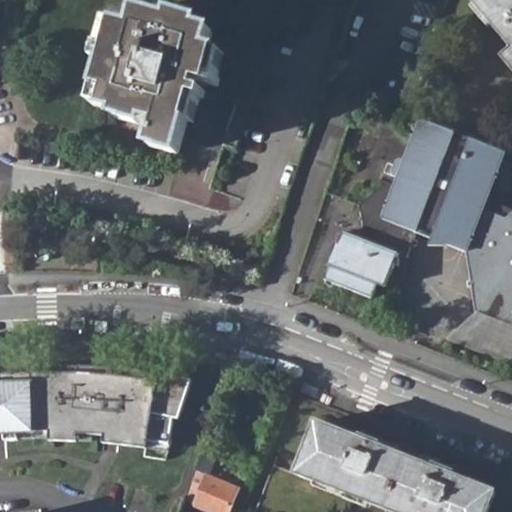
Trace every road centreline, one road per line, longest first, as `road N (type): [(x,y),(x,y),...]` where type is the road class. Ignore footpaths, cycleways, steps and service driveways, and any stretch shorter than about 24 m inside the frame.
road 1 (residential): [(511,433),(281,343),(183,314),(0,309)]
road 2 (residential): [(0,176),(234,221),(257,203),(327,7)]
